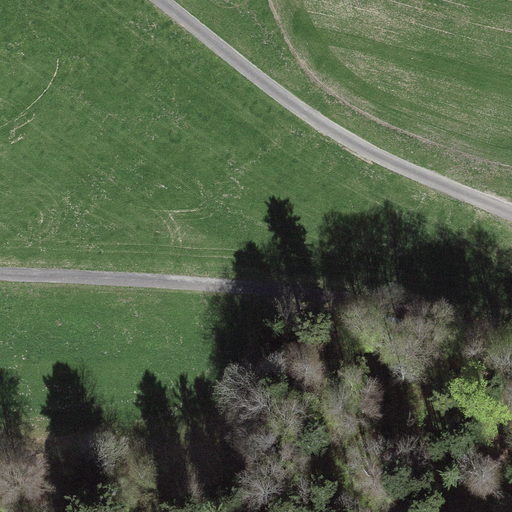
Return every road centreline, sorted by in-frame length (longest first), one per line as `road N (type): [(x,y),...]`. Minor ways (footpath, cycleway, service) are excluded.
road 1 (track): [(0,272),(303,294),(511,332)]
road 2 (track): [(511,212),(405,169),(321,123),(151,0)]
